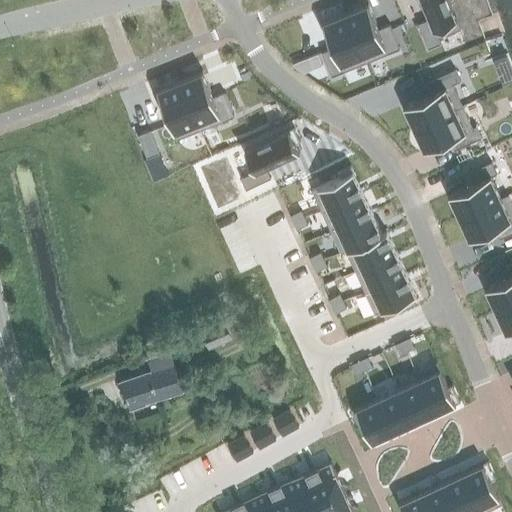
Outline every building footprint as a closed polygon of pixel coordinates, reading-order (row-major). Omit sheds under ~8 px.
[(421,0),(429,18),(418,22),(428,48),(440,43),(438,37),(460,28),(448,0),(421,0)] [(368,2),(345,12),(365,62),(399,48),(389,24),(378,28),(368,2)] [(332,47),(321,51),(331,76),(365,62),(345,12),(322,21),(332,47)] [(317,53),(292,63),(303,72),(322,64),(317,53)] [(423,83),(451,70),(447,61),(419,74),(423,83)] [(428,94),(403,105),(413,128),(462,105),(452,84),(460,80),(454,68),(451,70),(423,83),(428,94)] [(202,70),(179,79),(200,129),(234,116),(224,91),(213,95),(202,70)] [(179,79),(152,90),(158,105),(163,103),(177,139),(200,129),(179,79)] [(462,105),(413,128),(424,150),(449,139),(454,149),(480,137),(481,137),(475,125),(472,126),(462,105)] [(255,171),(241,178),(246,189),(271,178),(266,167),(300,151),(296,143),(300,141),(293,126),(244,149),(255,171)] [(150,130),(139,135),(148,158),(160,153),(150,130)] [(473,183),(448,195),(458,217),(501,197),(491,175),(496,173),(491,162),(468,172),(473,183)] [(340,176),(311,189),(321,210),(362,191),(351,166),(338,172),(340,176)] [(362,191),(321,210),(331,231),(372,212),(362,191)] [(501,197),(458,217),(469,240),(494,228),(499,239),(511,232),(511,204),(508,196),(501,198),(501,197)] [(300,211),(289,216),(293,224),(304,219),(300,211)] [(372,212),(331,231),(334,239),(340,252),(387,231),(386,230),(382,233),(372,212)] [(304,219),(293,224),(296,231),(307,226),(304,219)] [(387,231),(340,252),(341,253),(345,251),(355,271),(396,252),(387,231)] [(396,252),(355,271),(365,292),(406,273),(396,252)] [(320,253),(309,258),(312,265),(323,260),(320,253)] [(323,260),(312,265),(316,273),(326,268),(323,260)] [(510,276),(485,288),(495,310),(511,302),(511,261),(505,265),(510,276)] [(406,273),(365,292),(374,313),(396,303),(397,303),(399,307),(412,301),(410,297),(416,294),(406,273)] [(339,295),(328,300),(332,307),(342,302),(339,295)] [(342,302),(332,307),(335,315),(346,310),(342,302)] [(511,302),(495,310),(505,333),(511,329),(511,302)] [(225,319),(232,337),(244,333),(235,311),(223,316),(225,319)] [(207,348),(232,337),(225,319),(199,329),(207,348)] [(409,339),(401,342),(407,353),(414,350),(409,339)] [(401,342),(394,346),(399,356),(407,353),(401,342)] [(183,390),(170,352),(147,360),(151,372),(120,382),(129,410),(145,404),(145,403),(183,390)] [(367,358),(360,362),(365,372),(372,369),(367,358)] [(436,361),(415,371),(418,378),(434,413),(460,401),(452,384),(447,386),(436,361)] [(360,362),(352,365),(357,376),(365,372),(360,362)] [(418,378),(397,387),(413,423),(434,413),(418,378)] [(397,387),(376,397),(392,432),(413,423),(397,387)] [(376,397),(350,409),(357,423),(361,421),(371,442),(392,432),(376,397)] [(298,407),(288,413),(292,420),(302,414),(298,407)] [(288,413),(277,419),(281,426),(292,420),(288,413)] [(302,414),(292,420),(295,427),(306,421),(302,414)] [(274,420),(263,426),(267,433),(278,427),(274,420)] [(292,420),(281,426),(285,433),(295,427),(292,420)] [(263,426),(253,432),(257,439),(267,433),(263,426)] [(278,427),(267,433),(271,440),(281,435),(278,427)] [(267,433),(257,439),(260,446),(271,440),(267,433)] [(249,434),(239,440),(243,447),(253,441),(249,434)] [(239,440),(228,445),(232,452),(243,447),(239,440)] [(253,441),(243,447),(247,454),(257,448),(253,441)] [(243,447),(232,452),(236,459),(247,454),(243,447)] [(487,460),(462,472),(480,511),(483,511),(501,504),(502,503),(491,479),(495,477),(487,460)] [(354,511),(331,461),(221,511),(354,511)] [(480,511),(462,472),(441,481),(454,511),(480,511)] [(454,511),(441,481),(420,491),(429,511),(454,511)] [(429,511),(420,491),(398,501),(403,511),(429,511)]
